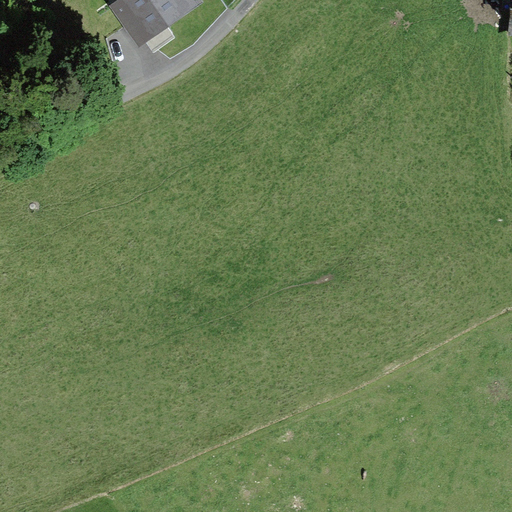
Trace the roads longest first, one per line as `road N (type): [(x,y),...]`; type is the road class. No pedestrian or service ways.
road 1 (track): [(135,91),(0,155)]
road 2 (residential): [(250,0),(188,61),(135,91)]
